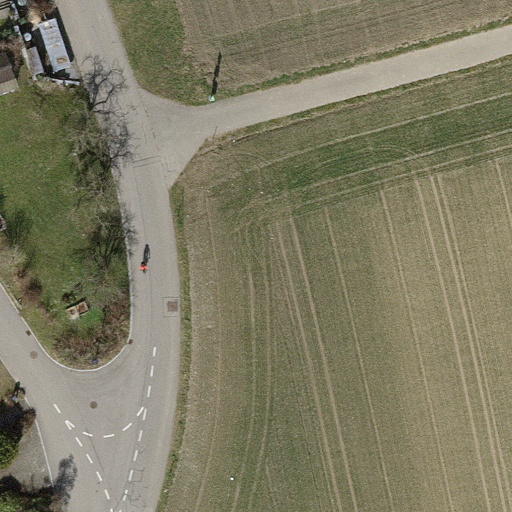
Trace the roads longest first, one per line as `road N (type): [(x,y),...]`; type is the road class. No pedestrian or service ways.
road 1 (residential): [(125,511),(157,356),(157,249),(141,137),(91,0)]
road 2 (track): [(141,137),(511,43)]
road 3 (residential): [(0,333),(112,511)]
